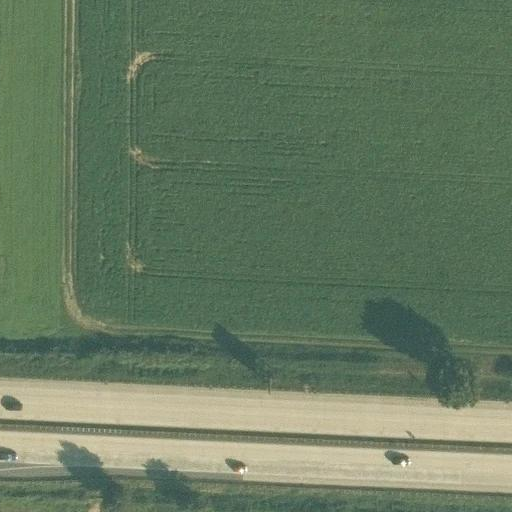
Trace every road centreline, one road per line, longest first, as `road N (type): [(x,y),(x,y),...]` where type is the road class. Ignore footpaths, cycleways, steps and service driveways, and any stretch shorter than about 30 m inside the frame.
road 1 (track): [(72,0),(72,317),(106,333),(511,353)]
road 2 (motorway): [(511,428),(0,403)]
road 3 (motorway): [(0,449),(511,473)]
